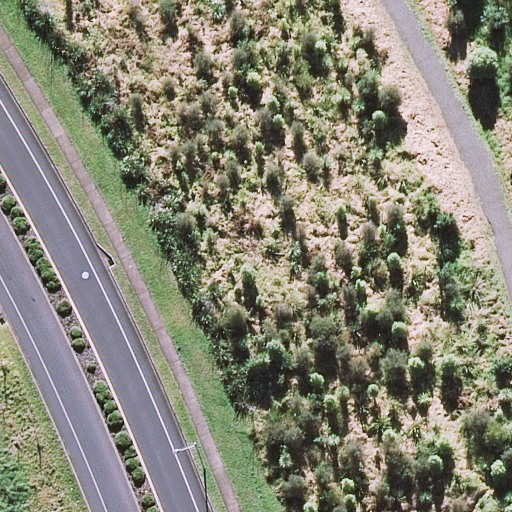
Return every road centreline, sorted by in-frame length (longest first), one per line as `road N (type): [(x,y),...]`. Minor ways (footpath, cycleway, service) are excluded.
road 1 (residential): [(0,128),(61,232),(181,511)]
road 2 (residential): [(125,511),(0,234)]
